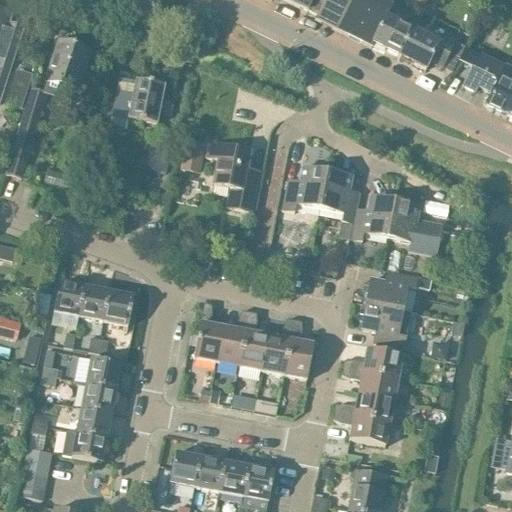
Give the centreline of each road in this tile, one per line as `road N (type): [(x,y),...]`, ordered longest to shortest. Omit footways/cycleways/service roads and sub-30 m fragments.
road 1 (unclassified): [(511,143),(220,0)]
road 2 (residential): [(310,448),(334,313),(170,284)]
road 3 (residential): [(170,284),(112,251),(0,212)]
road 4 (residential): [(310,448),(145,417)]
road 5 (residential): [(145,417),(170,284)]
